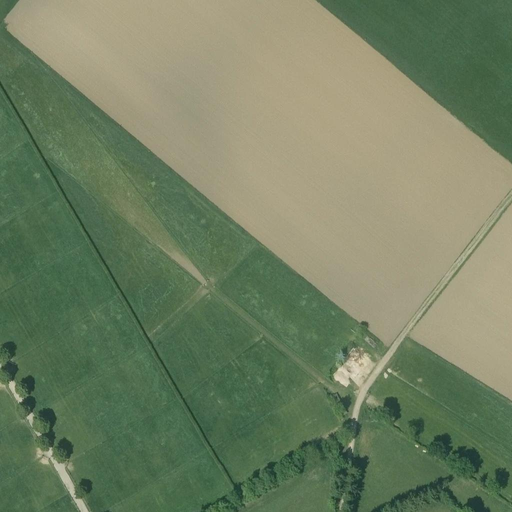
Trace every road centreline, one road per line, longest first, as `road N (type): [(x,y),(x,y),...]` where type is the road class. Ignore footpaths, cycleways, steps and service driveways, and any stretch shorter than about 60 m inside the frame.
road 1 (track): [(511,195),(362,392),(343,511)]
road 2 (unknown): [(0,362),(87,511)]
